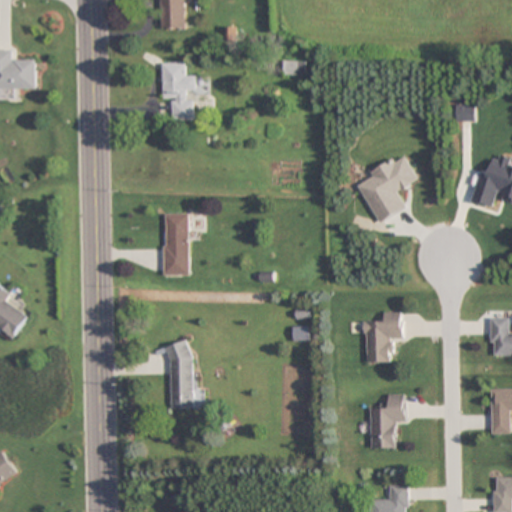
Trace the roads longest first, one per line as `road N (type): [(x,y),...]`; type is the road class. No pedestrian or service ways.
road 1 (secondary): [(103,511),(92,0)]
road 2 (residential): [(453,253),(456,511)]
